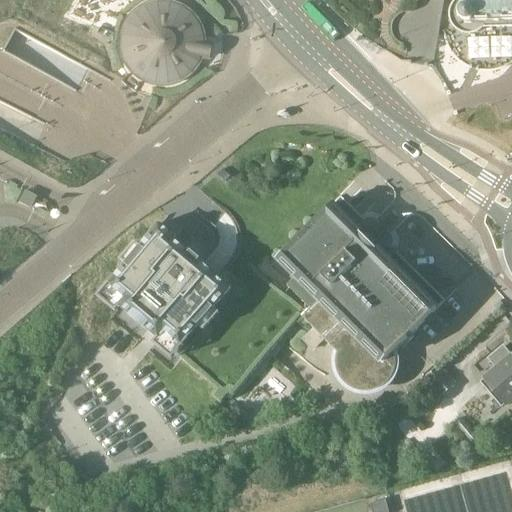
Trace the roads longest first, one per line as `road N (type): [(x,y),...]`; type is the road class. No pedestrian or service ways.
road 1 (secondary): [(297,50),(511,229)]
road 2 (secondary): [(511,190),(408,123),(312,38)]
road 3 (residential): [(0,304),(153,169)]
road 4 (residential): [(297,50),(153,169)]
